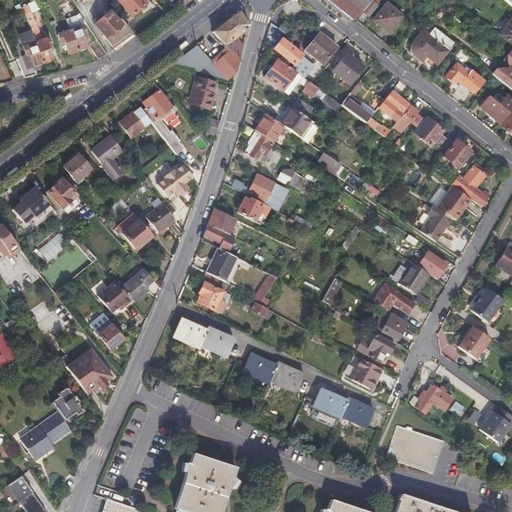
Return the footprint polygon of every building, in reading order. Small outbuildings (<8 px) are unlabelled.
[(131,17),(146,5),(141,0),(121,0),(119,2),(131,17)] [(371,0),(327,0),(353,21),(356,19),(371,0)] [(368,17),(378,5),(372,0),(362,12),(368,17)] [(38,10),(34,1),(26,5),(31,14),(38,10)] [(391,32),(405,16),(393,6),(392,7),(387,3),(375,19),(391,32)] [(22,12),(20,7),(19,4),(14,7),(18,14),(22,12)] [(37,42),(44,63),(53,60),(49,47),(52,46),(50,38),(43,40),(31,14),(26,5),(20,7),(22,12),(26,20),(37,42)] [(115,50),(135,34),(127,24),(117,11),(111,15),(95,26),(115,50)] [(239,12),(213,32),(224,46),(208,63),(229,81),(234,76),(243,46),(234,38),(247,28),(248,24),(239,12)] [(72,30),(79,51),(88,48),(85,36),(87,34),(85,26),(87,25),(80,14),(67,22),(70,26),(72,30)] [(511,17),(499,33),(511,43),(511,17)] [(33,67),(44,63),(37,42),(26,20),(16,24),(27,54),(17,59),(26,78),(36,74),(33,67)] [(135,34),(136,36),(142,31),(133,20),(127,24),(135,34)] [(454,42),(430,22),(413,42),(412,44),(411,46),(411,48),(411,51),(412,53),(413,56),(431,70),(454,42)] [(284,24),(278,31),(285,37),(291,30),(284,24)] [(69,54),(79,51),(72,30),(70,26),(66,27),(68,32),(59,34),(62,43),(66,41),(69,54)] [(319,35),(305,52),(323,66),(337,48),(319,35)] [(100,60),(107,55),(98,41),(90,46),(100,60)] [(294,65),(290,70),(304,79),(313,67),(283,41),(275,50),(294,65)] [(511,51),(510,50),(506,55),(507,65),(508,65),(506,68),(504,67),(495,69),(492,74),(495,76),(511,89),(511,87),(511,51)] [(348,55),(334,73),(349,85),(363,68),(348,55)] [(290,70),(279,61),(265,81),(289,98),(299,84),(305,89),(303,92),(312,98),(315,95),(322,100),(317,106),(333,117),(341,106),(318,90),(313,86),(304,79),(290,70)] [(480,85),(456,65),(445,78),(452,84),(456,80),(473,94),(480,85)] [(216,85),(196,79),(193,89),(195,90),(191,106),(209,112),(216,85)] [(356,88),(341,106),(365,124),(370,119),(370,118),(378,108),(386,100),(380,95),(371,106),(373,108),(370,112),(352,99),(355,95),(359,91),(356,88)] [(146,108),(142,111),(146,116),(150,122),(155,118),(169,107),(166,102),(168,99),(165,95),(162,97),(158,91),(142,103),(146,108)] [(396,123),(410,107),(392,92),(386,100),(378,108),(396,123)] [(371,106),(355,95),(352,99),(370,112),(373,108),(371,106)] [(498,123),(511,108),(511,106),(511,100),(505,95),(497,104),(488,97),(479,108),(498,123)] [(298,100),(292,109),(306,119),(313,111),(298,100)] [(396,123),(393,128),(400,133),(417,113),(410,107),(396,123)] [(498,123),(498,124),(511,134),(511,108),(498,123)] [(281,125),(283,126),(299,137),(310,122),(306,119),(292,109),(281,125)] [(109,111),(102,117),(109,128),(117,122),(109,111)] [(150,122),(146,116),(139,121),(134,113),(120,123),(130,137),(150,122)] [(266,115),(254,131),(272,143),(283,126),(281,125),(266,115)] [(213,134),(218,119),(210,116),(205,132),(213,134)] [(166,132),(155,118),(150,122),(161,136),(166,132)] [(365,124),(385,138),(390,131),(382,125),(381,126),(370,118),(370,119),(365,124)] [(426,119),(413,135),(429,148),(431,145),(442,154),(451,143),(440,134),(442,132),(426,119)] [(161,136),(176,157),(183,152),(168,131),(166,132),(161,136)] [(259,153),(264,156),(271,144),(253,133),(247,143),(247,148),(243,154),(257,162),(258,160),(256,159),(259,153)] [(126,151),(114,134),(94,148),(115,177),(126,169),(117,157),(126,151)] [(80,152),(64,165),(76,180),(92,166),(80,152)] [(267,158),(264,156),(259,153),(256,159),(258,160),(257,162),(262,165),(267,158)] [(327,167),(332,160),(324,154),(319,161),(327,167)] [(187,188),(183,183),(191,177),(186,171),(181,164),(173,170),(172,169),(162,176),(163,178),(155,184),(165,197),(173,191),(177,196),(187,188)] [(471,200),(479,206),(486,197),(476,190),(486,177),(478,170),(480,167),(475,164),(463,179),(458,176),(451,185),(453,187),(471,200)] [(451,185),(458,176),(452,171),(444,181),(451,185)] [(276,180),(285,185),(289,177),(280,172),(276,180)] [(295,173),(286,185),(307,196),(314,185),(295,173)] [(233,181),(230,186),(246,195),(247,193),(264,202),(263,204),(279,213),(280,211),(277,208),(278,205),(272,202),(266,199),(272,188),(274,184),(257,174),(249,189),(233,181)] [(64,176),(49,188),(63,205),(78,193),(64,176)] [(326,188),(333,193),(336,188),(337,186),(330,182),(326,188)] [(53,202),(39,185),(24,197),(37,214),(53,202)] [(464,210),(471,200),(453,187),(438,209),(452,218),(454,220),(462,209),(464,210)] [(278,191),(272,188),(266,199),(272,202),(278,191)] [(333,193),(325,204),(332,209),(337,201),(338,202),(340,200),(339,199),(343,193),(336,188),(333,193)] [(263,204),(254,199),(253,201),(247,198),(246,200),(241,197),(237,204),(235,202),(232,208),(235,209),(233,211),(254,221),(263,204)] [(90,209),(82,199),(72,207),(80,217),(90,209)] [(158,234),(176,222),(163,204),(146,216),(158,234)] [(436,243),(452,218),(438,209),(433,205),(427,214),(431,216),(420,232),(436,243)] [(214,208),(207,225),(229,235),(236,219),(214,208)] [(454,220),(456,221),(464,210),(462,209),(454,220)] [(134,250),(152,237),(133,212),(116,225),(134,250)] [(298,217),(295,222),(310,229),(312,225),(298,217)] [(0,252),(6,261),(21,250),(2,222),(0,223),(0,252)] [(207,225),(203,236),(220,244),(218,249),(226,253),(228,248),(234,237),(229,235),(207,225)] [(361,230),(355,226),(340,251),(346,254),(361,230)] [(44,261),(67,250),(59,235),(37,247),(44,261)] [(414,246),(418,241),(408,235),(404,241),(406,243),(407,242),(414,246)] [(288,245),(279,258),(288,262),(293,255),(297,249),(288,245)] [(391,250),(386,246),(382,251),(388,255),(391,250)] [(215,247),(203,273),(216,279),(219,281),(231,255),(226,253),(218,249),(215,247)] [(511,250),(508,248),(495,265),(511,276),(511,250)] [(431,276),(438,281),(448,266),(428,253),(420,266),(433,274),(431,276)] [(288,262),(284,269),(291,274),(300,260),(293,255),(288,262)] [(429,275),(410,262),(405,271),(397,283),(415,295),(429,275)] [(392,280),(397,283),(405,271),(400,267),(392,280)] [(144,288),(153,281),(143,270),(121,288),(131,300),(133,302),(146,291),(144,288)] [(216,279),(203,273),(199,282),(201,284),(193,302),(218,314),(223,304),(217,301),(220,294),(212,289),(216,279)] [(272,274),(255,298),(262,302),(278,277),(272,274)] [(322,301),(330,305),(343,282),(335,277),(322,301)] [(121,288),(114,279),(95,294),(109,312),(117,305),(121,303),(123,306),(131,300),(121,288)] [(384,309),(386,310),(391,304),(406,314),(413,304),(385,285),(373,302),(384,309)] [(503,301),(486,288),(480,296),(476,302),(470,311),(486,323),(488,321),(494,325),(502,314),(496,310),(503,301)] [(415,303),(425,310),(429,303),(419,296),(415,303)] [(264,317),(269,310),(260,305),(256,303),(252,311),(264,317)] [(372,331),(395,344),(397,341),(398,341),(408,324),(386,310),(384,309),(372,331)] [(124,340),(101,310),(87,322),(92,328),(86,332),(89,337),(95,332),(110,351),(124,340)] [(7,325),(17,317),(15,314),(4,322),(7,325)] [(198,348),(199,345),(206,331),(181,320),(173,337),(198,348)] [(11,331),(13,329),(12,328),(14,324),(12,321),(1,330),(7,339),(13,335),(11,331)] [(490,339),(470,325),(465,333),(466,334),(463,339),(457,347),(480,364),(488,354),(482,350),(490,339)] [(206,331),(199,345),(224,357),(233,340),(207,328),(206,331)] [(0,368),(17,356),(1,334),(0,334),(0,353),(1,355),(0,355),(0,368)] [(358,340),(354,348),(366,355),(365,356),(379,363),(386,353),(389,355),(394,346),(377,336),(370,347),(358,340)] [(65,365),(90,347),(88,344),(63,362),(65,365)] [(107,370),(90,347),(65,365),(83,388),(107,370)] [(267,383),(269,380),(275,367),(250,355),(243,372),(267,383)] [(371,390),(382,370),(360,359),(349,378),(371,390)] [(275,367),(269,380),(294,392),(303,375),(277,363),(275,367)] [(109,373),(107,370),(83,388),(85,391),(97,382),(99,385),(105,381),(103,378),(109,373)] [(56,395),(48,399),(56,411),(58,413),(64,422),(75,414),(77,416),(83,411),(66,385),(55,393),(56,395)] [(452,398),(432,385),(427,392),(425,390),(419,399),(421,401),(416,408),(425,414),(433,402),(445,410),(452,398)] [(340,416),(347,401),(321,389),(313,407),(339,418),(340,416)] [(348,398),(347,401),(340,416),(365,428),(373,410),(348,398)] [(449,411),(457,417),(458,416),(463,409),(464,407),(456,401),(449,411)] [(511,416),(496,405),(479,429),(499,443),(511,424),(511,416)] [(463,409),(458,416),(464,421),(469,413),(463,409)] [(69,429),(64,422),(58,413),(52,417),(50,415),(34,426),(45,442),(50,439),(51,441),(69,429)] [(96,429),(101,421),(88,415),(84,423),(96,429)] [(39,455),(49,448),(45,442),(34,426),(30,429),(31,431),(19,439),(30,456),(36,451),(39,455)] [(443,443),(397,427),(385,458),(433,475),(443,443)] [(17,437),(19,439),(31,431),(30,429),(17,437)] [(45,442),(49,448),(54,444),(51,441),(50,439),(45,442)] [(221,511),(236,469),(193,455),(175,509),(183,511),(221,511)] [(17,504),(22,511),(41,511),(17,475),(3,484),(16,504),(17,504)] [(449,511),(401,495),(395,511),(449,511)] [(129,507),(107,499),(102,511),(141,511),(142,511),(129,507)] [(364,511),(330,501),(326,511),(364,511)]
